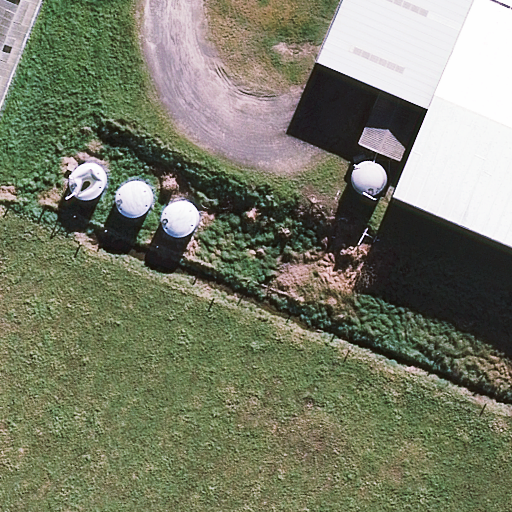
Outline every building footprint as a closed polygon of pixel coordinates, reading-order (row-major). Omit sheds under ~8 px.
[(0,0),(0,82),(32,0),(0,0)] [(383,89),(433,110),(478,0),(350,0),(324,65),(383,89)] [(511,0),(478,0),(433,110),(410,165),(396,199),(511,246),(511,0)] [(433,110),(383,89),(360,144),(410,165),(433,110)] [(383,162),(375,158),(366,158),(358,162),(353,170),(353,180),(358,188),(366,192),(375,192),(383,188),(388,180),(388,170),(383,162)] [(101,167),(93,162),(84,162),(76,167),(71,175),(71,184),(76,192),(84,197),(93,197),(101,192),(106,184),(106,175),(101,167)] [(147,184),(139,179),(130,179),(122,183),(117,192),(117,201),(122,209),(130,214),(139,214),(147,209),(152,201),(152,192),(147,184)] [(193,204),(185,199),(176,199),(168,204),(163,212),(163,221),(168,229),(176,234),(185,234),(193,229),(198,221),(198,212),(193,204)]
